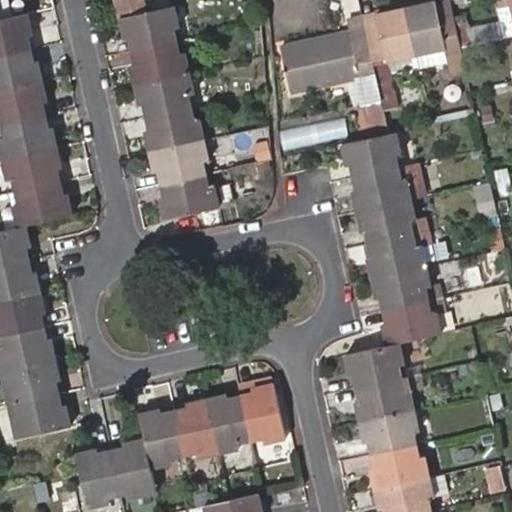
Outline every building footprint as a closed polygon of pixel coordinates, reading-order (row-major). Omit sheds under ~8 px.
[(131,49),(177,38),(175,26),(179,24),(174,5),(145,11),(142,0),(119,0),(116,1),(125,38),(129,37),(131,49)] [(460,44),(450,0),(442,0),(436,2),(435,0),(427,0),(405,5),(417,56),(419,66),(447,59),(450,72),(465,69),(460,44)] [(374,10),(360,13),(384,110),(397,107),(387,63),(417,56),(405,5),(375,12),(374,10)] [(0,18),(0,51),(32,45),(30,34),(34,33),(29,12),(0,18)] [(369,125),(386,121),(384,110),(360,13),(345,17),(347,27),(281,44),(292,91),(357,76),(369,125)] [(177,38),(131,49),(135,64),(131,64),(134,83),(189,70),(185,51),(181,52),(177,38)] [(32,45),(0,51),(0,86),(44,77),(40,59),(36,59),(32,45)] [(189,70),(134,83),(139,102),(142,101),(146,116),(192,105),(189,92),(194,91),(189,70)] [(44,77),(0,86),(0,118),(1,123),(47,113),(44,99),(49,99),(44,77)] [(195,118),(192,105),(146,116),(149,129),(145,130),(150,150),(204,137),(199,117),(195,118)] [(47,113),(1,123),(3,135),(0,135),(0,143),(3,157),(59,144),(54,124),(50,126),(47,113)] [(286,147),(326,132),(321,118),(281,133),(286,147)] [(354,176),(400,166),(397,152),(403,150),(398,129),(389,131),(342,142),(346,164),(351,163),(354,176)] [(161,183),(207,172),(204,159),(209,158),(204,137),(150,150),(155,170),(158,169),(161,183)] [(59,144),(3,157),(7,177),(12,176),(15,189),(62,178),(59,165),(63,164),(59,144)] [(425,194),(418,162),(400,166),(354,176),(356,189),(352,190),(357,209),(412,197),(425,194)] [(210,184),(207,172),(161,183),(164,194),(160,195),(164,216),(220,203),(215,183),(210,184)] [(62,178),(15,189),(18,201),(14,202),(19,225),(27,223),(73,212),(68,190),(65,191),(62,178)] [(417,219),(412,197),(357,209),(362,231),(366,230),(369,240),(415,231),(413,220),(417,219)] [(27,223),(19,225),(0,228),(0,263),(30,257),(28,245),(32,244),(27,223)] [(372,276),(427,264),(422,242),(418,242),(415,231),(369,240),(372,254),(367,256),(372,276)] [(30,257),(0,263),(0,300),(41,292),(36,269),(33,269),(30,257)] [(431,284),(427,264),(372,276),(376,296),(380,295),(383,307),(430,298),(427,285),(431,284)] [(41,292),(0,300),(0,330),(1,334),(44,325),(42,313),(46,312),(41,292)] [(387,343),(401,340),(443,330),(438,309),(433,310),(430,298),(383,307),(386,321),(382,322),(387,343)] [(44,325),(1,334),(3,347),(0,347),(0,355),(3,369),(56,358),(52,336),(47,337),(44,325)] [(357,385),(402,375),(400,361),(406,360),(401,340),(387,343),(345,353),(349,373),(354,372),(357,385)] [(56,358),(3,369),(8,390),(12,388),(15,402),(61,392),(58,379),(61,378),(56,358)] [(406,388),(402,375),(357,385),(360,398),(355,399),(360,419),(415,408),(410,387),(406,388)] [(242,394),(251,439),(264,436),(266,441),(287,436),(274,382),(255,386),(256,391),(242,394)] [(251,439),(242,394),(229,397),(228,391),(208,396),(219,451),(241,446),(240,441),(251,439)] [(63,404),(61,392),(15,402),(17,414),(14,415),(18,434),(71,423),(66,403),(63,404)] [(175,408),(184,451),(198,449),(199,455),(219,451),(208,396),(187,401),(188,405),(175,408)] [(145,436),(152,467),(173,461),(171,455),(184,451),(175,408),(164,411),(163,407),(140,412),(145,436)] [(420,427),(415,408),(360,419),(365,442),(369,441),(372,453),(417,443),(414,429),(420,427)] [(112,449),(122,492),(135,489),(136,496),(157,491),(152,467),(145,436),(123,441),(124,446),(112,449)] [(420,456),(417,443),(372,453),(375,467),(370,468),(375,489),(430,477),(425,455),(420,456)] [(109,496),(122,492),(112,449),(100,451),(99,447),(78,451),(90,505),(110,501),(109,496)] [(434,496),(430,477),(375,489),(379,508),(383,507),(384,511),(424,511),(434,510),(430,497),(434,496)] [(262,511),(258,493),(229,499),(205,504),(206,511),(262,511)]
